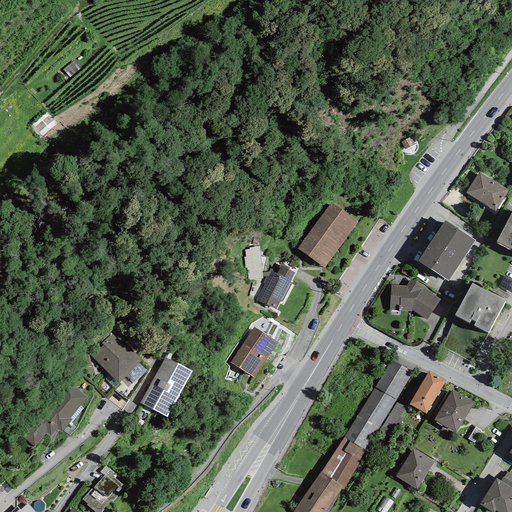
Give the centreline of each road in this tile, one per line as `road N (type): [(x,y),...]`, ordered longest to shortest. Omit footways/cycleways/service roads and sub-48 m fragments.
road 1 (residential): [(57,511),(110,438),(115,422),(107,413),(0,506)]
road 2 (residential): [(308,379),(278,378),(152,511)]
road 3 (secondary): [(344,321),(453,157)]
road 4 (secondary): [(227,511),(308,379)]
road 5 (residential): [(344,321),(475,385)]
road 6 (residential): [(453,157),(447,138),(511,51)]
road 7 (track): [(0,89),(88,0)]
